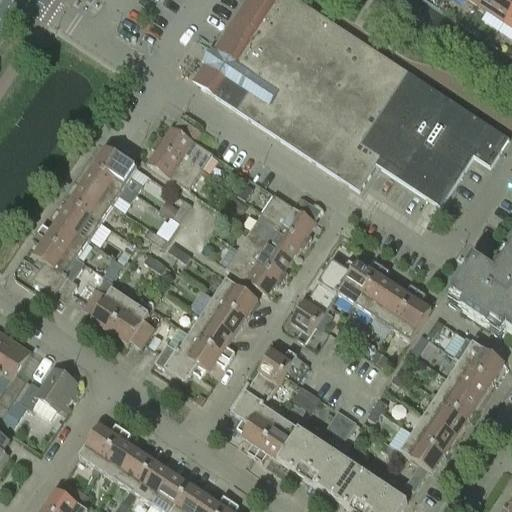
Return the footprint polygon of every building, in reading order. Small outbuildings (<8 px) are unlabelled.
[(234,114),(359,197),(376,171),(440,213),(474,163),(490,174),(510,145),(307,11),(291,0),(261,0),(220,63),(253,85),(234,114)] [(463,0),(478,9),(484,0),(463,0)] [(511,13),(511,0),(484,0),(478,9),(504,27),(511,13)] [(220,63),(201,92),(234,114),(253,85),(220,63)] [(159,141),(155,148),(201,178),(213,159),(196,148),(203,137),(181,123),(173,133),(171,132),(163,144),(159,141)] [(201,178),(155,148),(151,154),(155,157),(147,169),(188,196),(201,178)] [(106,153),(93,172),(137,200),(143,191),(132,183),(137,174),(106,153)] [(93,172),(81,190),(113,211),(119,202),(130,210),(137,200),(93,172)] [(245,205),(253,194),(245,188),(237,200),(245,205)] [(81,190),(69,208),(101,229),(113,211),(81,190)] [(274,200),(262,218),(307,249),(312,242),(308,240),(316,228),(314,227),(321,216),(304,205),(297,215),(274,200)] [(241,221),(247,211),(235,203),(228,213),(241,221)] [(178,214),(185,219),(192,210),(184,205),(178,214)] [(69,208),(58,226),(89,247),(101,229),(69,208)] [(172,223),(178,214),(170,209),(164,218),(172,223)] [(180,228),(185,219),(178,214),(172,223),(180,228)] [(262,218),(250,236),(291,264),(299,252),(303,255),(307,249),(262,218)] [(43,231),(38,239),(77,265),(89,247),(58,226),(51,236),(43,231)] [(144,241),(153,247),(158,239),(149,234),(144,241)] [(250,236),(238,254),(283,285),(288,278),(284,276),(291,264),(250,236)] [(38,239),(33,246),(41,251),(33,262),(37,265),(38,264),(65,283),(66,282),(72,287),(84,269),(77,265),(38,239)] [(168,246),(158,239),(153,247),(163,253),(168,246)] [(511,248),(492,278),(473,265),(466,276),(468,278),(451,303),(464,311),(462,315),(489,333),(491,329),(504,338),(507,334),(511,337),(511,248)] [(168,256),(176,262),(181,255),(173,249),(168,256)] [(225,273),(263,298),(267,301),(275,288),(279,291),(283,285),(238,254),(225,273)] [(191,261),(181,255),(176,262),(186,268),(191,261)] [(158,266),(149,260),(144,267),(153,273),(158,266)] [(33,288),(65,309),(77,290),(72,287),(66,282),(65,283),(38,264),(37,265),(33,272),(41,277),(33,288)] [(167,272),(158,266),(153,273),(162,280),(167,272)] [(332,267),(312,298),(330,311),(338,299),(356,271),(355,271),(348,266),(343,274),(332,267)] [(338,299),(356,311),(382,271),(374,266),(369,274),(358,267),(355,271),(356,271),(338,299)] [(389,276),(382,271),(356,311),(374,323),(395,291),(384,284),(389,276)] [(112,294),(113,292),(103,285),(97,295),(107,302),(112,294)] [(214,303),(246,325),(258,306),(226,285),(214,303)] [(374,323),(392,335),(418,295),(410,290),(405,298),(395,291),(374,323)] [(91,326),(109,338),(130,307),(112,294),(107,302),(97,295),(83,315),(94,322),(91,326)] [(425,300),(418,295),(392,335),(410,347),(429,319),(431,315),(420,308),(425,300)] [(326,317),(330,311),(312,298),(291,329),(302,336),(296,344),(304,350),(315,334),(326,317)] [(202,321),(234,343),(246,325),(214,303),(202,321)] [(149,319),(130,307),(109,338),(128,351),(130,347),(141,354),(145,347),(154,333),(144,326),(149,319)] [(322,339),(333,322),(326,317),(315,334),(322,339)] [(202,321),(190,339),(230,366),(235,358),(227,353),(234,343),(202,321)] [(431,334),(439,339),(445,330),(437,325),(431,334)] [(179,333),(168,350),(178,357),(178,358),(206,376),(210,379),(217,368),(225,373),(230,366),(190,339),(190,340),(179,333)] [(431,334),(425,343),(433,348),(439,339),(431,334)] [(30,358),(0,337),(0,381),(0,382),(2,380),(11,386),(0,402),(0,410),(8,416),(27,387),(16,380),(30,358)] [(342,346),(353,354),(359,346),(348,338),(342,346)] [(455,338),(444,355),(455,362),(454,363),(460,367),(492,388),(504,370),(473,349),(466,344),(466,345),(455,338)] [(154,368),(186,389),(193,378),(201,384),(206,376),(178,358),(178,357),(167,349),(154,368)] [(273,357),(252,388),(271,401),(297,362),(289,356),(284,364),(273,357)] [(389,365),(378,357),(372,366),(384,374),(389,365)] [(460,367),(448,385),(480,406),(492,388),(460,367)] [(397,377),(405,382),(411,373),(404,368),(397,377)] [(32,416),(33,414),(51,426),(60,412),(65,416),(78,396),(73,392),(76,388),(56,375),(42,395),(31,388),(19,407),(32,416)] [(397,377),(391,386),(399,391),(405,382),(397,377)] [(437,403),(468,424),(480,406),(448,385),(437,403)] [(263,412),(271,401),(252,388),(231,419),(242,427),(237,434),(244,439),(244,440),(263,412)] [(311,416),(320,403),(299,390),(291,403),(311,416)] [(437,403),(425,421),(456,442),(468,424),(437,403)] [(374,413),(381,418),(387,409),(380,404),(374,413)] [(247,458),(255,463),(281,424),(263,412),(244,440),(244,439),(241,443),(252,450),(247,458)] [(374,413),(368,422),(375,427),(381,418),(374,413)] [(344,420),(338,416),(330,427),(337,431),(344,420)] [(343,436),(350,424),(344,420),(337,431),(340,433),(343,436)] [(425,421),(413,439),(444,460),(456,442),(425,421)] [(281,424),(255,463),(262,468),(267,460),(278,467),(299,436),(281,424)] [(343,436),(349,440),(357,428),(350,424),(343,436)] [(337,431),(330,427),(326,433),(336,439),(340,433),(337,431)] [(100,431),(78,463),(97,475),(123,435),(116,430),(111,438),(100,431)] [(0,472),(8,460),(3,457),(10,446),(4,442),(7,436),(6,435),(0,431),(0,472)] [(340,433),(336,439),(345,445),(349,440),(343,436),(340,433)] [(123,435),(97,475),(115,487),(136,455),(126,448),(131,440),(123,435)] [(278,467),(332,503),(353,471),(299,436),(278,467)] [(419,470),(428,476),(432,478),(444,460),(413,439),(401,457),(401,458),(419,470)] [(396,465),(401,458),(401,457),(383,445),(378,453),(396,465)] [(133,499),(154,467),(136,455),(115,487),(133,499)] [(151,511),(172,479),(154,467),(133,499),(151,511)] [(428,476),(419,470),(405,490),(414,497),(428,476)] [(404,511),(407,507),(353,471),(332,503),(344,511),(404,511)] [(172,479),(151,511),(153,511),(175,511),(190,491),(172,479)] [(56,496),(45,511),(80,511),(88,502),(67,488),(60,499),(56,496)] [(190,491),(175,511),(201,511),(208,502),(190,491)] [(227,511),(231,507),(224,502),(218,509),(208,502),(201,511),(227,511)]
